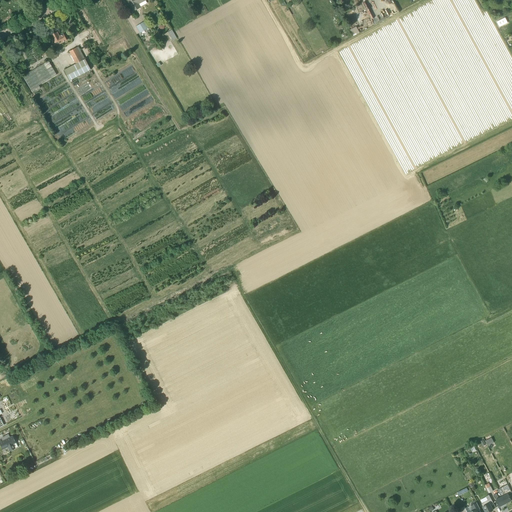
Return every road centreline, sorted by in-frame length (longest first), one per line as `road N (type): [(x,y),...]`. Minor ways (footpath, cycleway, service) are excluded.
road 1 (track): [(366,511),(226,263)]
road 2 (track): [(207,272),(249,251),(253,235),(193,133)]
